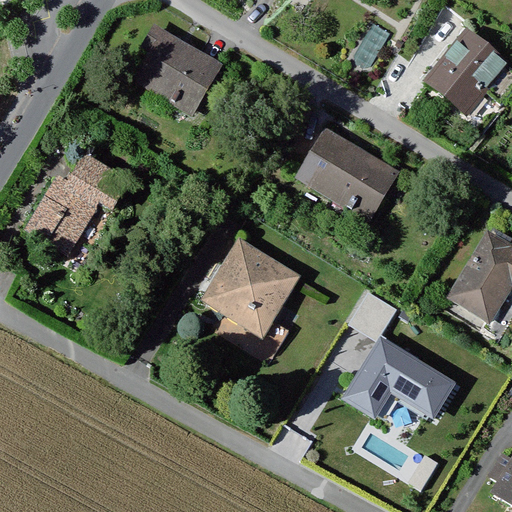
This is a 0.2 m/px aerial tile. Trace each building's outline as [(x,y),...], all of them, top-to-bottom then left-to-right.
[(508,64),(461,25),(413,82),(460,121),(508,64)] [(225,67),(150,30),(125,82),(200,119),(225,67)] [(404,171),(323,130),(295,184),(376,226),(404,171)] [(137,181),(84,152),(62,190),(49,187),(25,230),(69,255),(92,214),(112,225),(137,181)] [(309,277),(236,234),(194,304),(267,347),(309,277)] [(511,295),(511,264),(476,243),(445,296),(495,325),(511,295)] [(457,382),(379,336),(341,399),(376,420),(393,393),(435,418),(457,382)] [(511,455),(488,495),(511,509),(511,455)]
